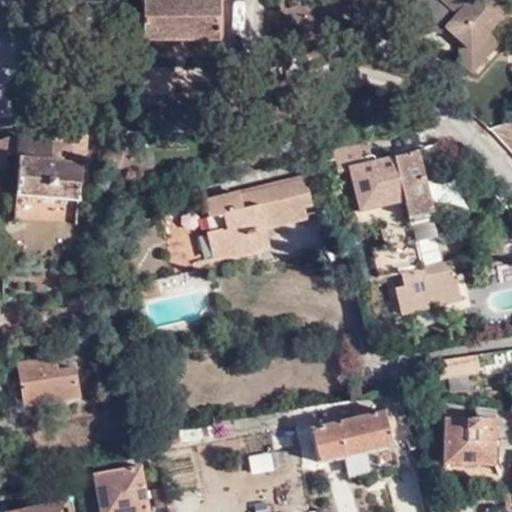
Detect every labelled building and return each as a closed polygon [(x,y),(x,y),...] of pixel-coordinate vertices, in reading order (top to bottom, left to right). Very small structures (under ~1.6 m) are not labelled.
[(143,0),(144,39),(222,40),(223,0),(143,0)] [(457,61),(479,61),(495,43),(482,31),(504,6),(497,0),(415,0),(417,31),(438,31),(443,26),(456,37),(457,61)] [(470,73),(479,61),(457,61),(470,73)] [(511,106),(489,126),(511,152),(511,106)] [(86,164),(88,131),(40,133),(22,134),(21,154),(20,158),(86,164)] [(21,154),(22,134),(10,136),(8,136),(10,154),(21,154)] [(10,154),(8,136),(0,137),(0,167),(10,167),(10,154)] [(377,226),(379,235),(434,221),(424,178),(417,179),(411,153),(370,163),(366,144),(334,152),(339,172),(349,170),(359,213),(353,214),(356,231),(377,226)] [(418,152),(411,153),(417,179),(424,178),(418,152)] [(82,201),(86,164),(20,158),(18,195),(82,201)] [(222,214),(226,228),(208,233),(214,259),(258,247),(254,230),(305,217),(302,204),(311,201),(305,178),(206,203),(209,216),(222,214)] [(434,221),(379,235),(381,245),(371,247),(378,276),(401,271),(403,284),(395,286),(396,293),(445,283),(435,234),(437,233),(434,221)] [(445,283),(396,293),(400,312),(461,300),(452,260),(442,262),(437,233),(435,234),(445,283)] [(143,295),(163,289),(162,282),(141,287),(143,295)] [(164,295),(163,289),(143,295),(144,300),(164,295)] [(445,360),(442,376),(478,371),(476,354),(445,360)] [(58,371),(55,357),(18,363),(23,406),(80,396),(75,368),(58,371)] [(132,390),(128,375),(105,380),(107,394),(132,390)] [(405,398),(413,420),(438,418),(438,404),(405,398)] [(495,409),(477,406),(476,419),(495,420),(495,409)] [(494,447),(511,447),(511,411),(495,409),(495,420),(476,419),(444,420),(442,464),(493,466),(494,447)] [(392,445),(383,411),(309,429),(316,464),(392,445)] [(180,441),(178,428),(163,431),(165,443),(180,441)] [(271,451),(247,455),(250,472),(274,468),(271,451)] [(100,511),(147,511),(148,511),(141,465),(94,473),(100,511)] [(74,475),(76,485),(86,484),(85,473),(74,475)] [(391,476),(394,511),(421,511),(418,473),(391,476)] [(69,511),(67,500),(12,511),(69,511)]
